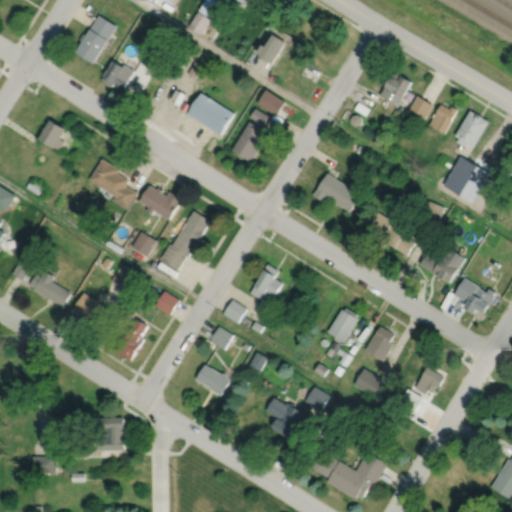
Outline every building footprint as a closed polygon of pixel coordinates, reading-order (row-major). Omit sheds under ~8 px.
[(204,0),(199,9),(216,20),(225,6),(215,0),(204,0)] [(253,0),(236,0),(234,3),(245,11),(253,0)] [(198,10),(188,25),(201,33),(211,18),(198,10)] [(100,14),(88,34),(85,33),(81,39),(84,41),(78,51),(96,62),(118,25),(100,14)] [(265,27),(271,31),(275,24),(269,20),(265,27)] [(168,29),(165,34),(172,38),(175,33),(168,29)] [(272,30),(258,52),(273,62),(287,40),(272,30)] [(150,42),(139,59),(154,69),(165,52),(150,42)] [(102,79),(113,86),(115,82),(116,82),(115,84),(121,88),(122,86),(123,87),(134,69),(124,63),(123,64),(114,59),(102,79)] [(395,69),(381,94),(399,104),(413,80),(395,69)] [(267,88),(258,102),(277,114),(286,100),(267,88)] [(201,91),(188,113),(221,134),(235,112),(201,91)] [(418,94),(409,109),(425,119),(434,104),(418,94)] [(359,100),(355,107),(366,115),(371,107),(359,100)] [(441,103),(430,123),(446,132),(458,108),(452,104),(450,108),(441,103)] [(256,107),(251,115),(256,119),(253,122),(259,126),(262,122),(264,124),(269,115),(256,107)] [(471,109),(456,134),(460,137),(458,141),(467,146),(469,142),(475,146),(490,120),(471,109)] [(353,114),(350,118),(352,123),(356,125),(360,124),(363,120),(361,115),(357,113),(353,114)] [(52,119),(40,137),(60,149),(65,140),(62,138),(68,128),(52,119)] [(253,122),(250,120),(232,148),(250,160),(259,146),(258,146),(267,131),(259,126),(253,122)] [(366,125),(362,131),(374,138),(377,132),(366,125)] [(378,134),(374,141),(379,144),(383,137),(378,134)] [(103,158),(90,179),(116,195),(113,199),(127,208),(138,191),(127,185),(130,179),(119,172),(121,169),(103,158)] [(328,172),(314,194),(324,200),(326,197),(336,204),(337,202),(350,211),(361,193),(328,172)] [(442,185),(452,191),(456,184),(447,178),(442,185)] [(26,186),(39,194),(43,187),(31,179),(26,186)] [(456,184),(458,180),(465,185),(459,195),(452,191),(456,184)] [(475,183),(465,199),(474,205),(484,188),(475,183)] [(0,184),(0,206),(7,211),(17,195),(0,184)] [(149,184),(139,200),(149,206),(146,210),(152,213),(154,209),(169,219),(182,198),(170,190),(167,195),(162,191),(163,189),(159,186),(157,189),(149,184)] [(428,199),(421,217),(437,224),(445,206),(428,199)] [(194,209),(173,244),(170,243),(160,259),(177,270),(187,255),(188,256),(211,220),(194,209)] [(378,211),(367,228),(381,237),(378,241),(384,244),(386,241),(407,254),(416,241),(404,234),(407,229),(378,211)] [(0,252),(14,230),(0,220),(0,252)] [(141,230),(132,246),(147,255),(157,239),(141,230)] [(26,252),(36,258),(41,250),(31,244),(26,252)] [(428,252),(421,264),(451,282),(467,257),(449,246),(442,257),(433,252),(432,254),(428,252)] [(107,257),(102,265),(108,268),(113,260),(107,257)] [(22,258),(13,273),(24,280),(33,265),(22,258)] [(268,263),(251,292),(262,298),(259,303),(267,308),(283,282),(275,277),(279,270),(268,263)] [(123,264),(113,279),(129,288),(138,273),(123,264)] [(37,274),(31,284),(35,287),(34,289),(64,307),(72,293),(52,281),(55,276),(46,270),(42,277),(37,274)] [(466,277),(455,293),(469,302),(466,307),(476,313),(479,308),(486,313),(491,304),(496,296),(494,295),(497,291),(490,287),(488,291),(466,277)] [(165,289),(155,304),(170,314),(180,299),(165,289)] [(84,292),(73,310),(79,314),(76,319),(89,327),(92,322),(98,326),(109,308),(84,292)] [(224,313),(238,322),(247,307),(233,298),(224,313)] [(346,306),(344,309),(342,308),(328,331),(344,341),(358,318),(356,317),(358,314),(346,306)] [(117,350),(130,328),(133,329),(135,325),(134,324),(135,321),(138,322),(139,320),(148,325),(141,336),(145,339),(139,348),(142,350),(136,358),(134,357),(132,360),(117,350)] [(255,320),(251,326),(260,332),(264,325),(255,320)] [(219,325),(210,340),(225,349),(234,334),(219,325)] [(381,325),(366,349),(384,360),(394,344),(390,342),(395,334),(381,325)] [(334,340),(325,354),(332,358),(341,344),(334,340)] [(340,347),(337,352),(343,355),(346,351),(340,347)] [(258,351),(250,364),(260,370),(268,357),(258,351)] [(346,351),(340,361),(347,366),(353,355),(346,351)] [(314,370),(324,376),(329,368),(320,362),(314,370)] [(205,363),(196,378),(210,387),(209,388),(221,395),(231,379),(227,376),(228,375),(223,372),(222,374),(205,363)] [(334,371),(340,375),(344,368),(338,364),(334,371)] [(427,366),(416,388),(426,393),(429,389),(434,392),(438,385),(441,386),(446,376),(427,366)] [(365,368),(355,384),(377,398),(387,381),(365,368)] [(243,375),(241,379),(247,383),(250,378),(243,375)] [(314,385),(306,399),(321,408),(326,401),(327,402),(331,395),(314,385)] [(409,388),(400,404),(414,412),(423,397),(409,388)] [(369,395),(366,399),(373,404),(376,400),(369,395)] [(266,408),(278,415),(272,424),(292,436),(295,431),(296,431),(300,426),(297,424),(305,411),(289,401),(287,404),(274,396),(266,408)] [(336,400),(331,408),(341,414),(346,406),(336,400)] [(97,415),(98,448),(124,447),(124,437),(126,437),(126,435),(129,434),(129,429),(126,429),(126,424),(125,424),(124,414),(97,415)] [(316,431),(323,435),(326,429),(320,425),(316,431)] [(313,465),(328,475),(339,458),(323,449),(313,465)] [(341,458),(328,479),(357,496),(359,493),(364,496),(369,488),(372,490),(389,461),(369,449),(357,468),(341,458)] [(511,453),(492,484),(511,496),(511,494),(511,453)] [(33,454),(33,471),(57,470),(57,454),(33,454)] [(72,471),(72,479),(85,479),(85,471),(72,471)]
